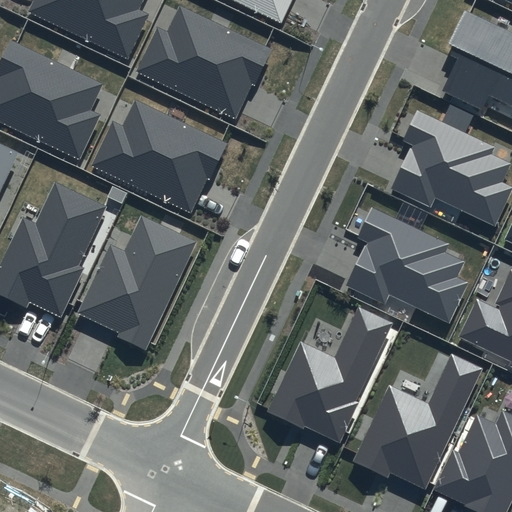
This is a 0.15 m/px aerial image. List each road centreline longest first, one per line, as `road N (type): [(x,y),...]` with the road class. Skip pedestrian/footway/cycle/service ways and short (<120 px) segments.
road 1 (residential): [(166,472),(388,0)]
road 2 (residential): [(0,392),(166,472)]
